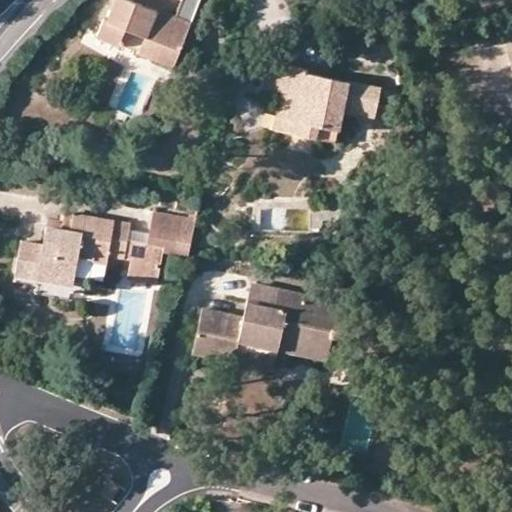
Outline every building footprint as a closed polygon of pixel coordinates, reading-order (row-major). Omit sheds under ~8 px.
[(174,68),(201,0),(176,0),(180,1),(175,18),(126,0),(117,0),(109,22),(104,21),(97,40),(120,48),(127,30),(145,37),(139,55),(174,68)] [(505,39),(500,22),(464,32),(472,48),(505,39)] [(376,112),(381,90),(309,75),(309,70),(268,62),(262,90),(283,93),(278,118),(337,130),(340,113),(342,105),(376,112)] [(374,119),(376,112),(342,105),(340,113),(374,119)] [(334,143),(337,130),(278,118),(275,132),(334,143)] [(457,142),(452,124),(425,131),(431,150),(457,142)] [(67,214),(64,226),(64,230),(82,233),(84,217),(67,214)] [(194,222),(154,215),(148,245),(135,243),(132,261),(162,266),(165,248),(188,252),(192,231),(193,230),(194,222)] [(131,225),(84,217),(82,233),(64,230),(64,226),(48,224),(44,246),(23,243),(17,275),(39,279),(73,286),(75,278),(78,258),(92,260),(92,264),(108,266),(109,257),(110,257),(125,260),(128,242),(131,225)] [(128,242),(125,260),(132,261),(135,243),(128,242)] [(104,282),(108,266),(92,264),(92,260),(78,258),(75,278),(104,282)] [(159,284),(162,266),(132,261),(129,279),(159,284)] [(73,286),(39,279),(38,287),(72,293),(73,286)] [(332,345),(341,305),(252,286),(245,319),(203,310),(197,341),(223,347),(220,361),(274,372),(279,351),(282,336),(332,345)] [(329,361),(332,345),(282,336),(279,351),(329,361)] [(194,355),(220,361),(223,347),(197,341),(194,355)]
